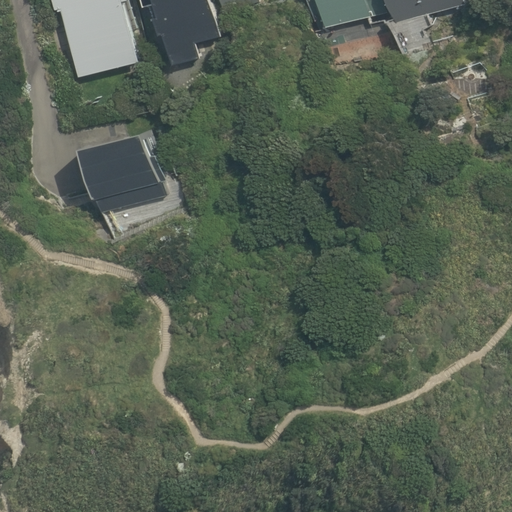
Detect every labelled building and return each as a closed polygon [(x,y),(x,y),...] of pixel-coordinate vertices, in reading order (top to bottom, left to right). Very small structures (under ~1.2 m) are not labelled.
[(67,7),(85,75),(144,60),(128,0),(58,0),(61,8),(67,7)] [(169,33),(177,63),(205,56),(201,41),(223,35),(214,0),(146,0),(148,6),(163,2),(167,16),(161,17),(165,34),(169,33)] [(223,0),(227,15),(261,7),(260,2),(263,2),(262,0),(223,0)] [(314,0),(321,29),(392,11),(389,0),(314,0)] [(398,20),(407,55),(433,48),(427,29),(437,26),(433,14),(470,4),(468,0),(394,0),(400,19),(398,20)] [(155,130),(92,146),(108,207),(171,192),(155,130)]
